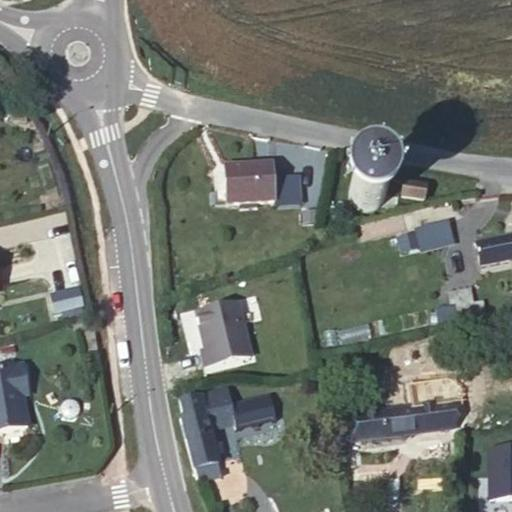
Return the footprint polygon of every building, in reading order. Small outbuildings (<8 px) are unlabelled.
[(224,169),(226,207),(273,203),(271,166),(224,169)] [(349,199),(351,204),(353,206),(354,208),(359,211),(363,213),(369,213),(371,212),(376,211),(378,209),(383,205),(384,203),(385,198),(386,193),(385,190),(384,185),(382,183),(381,181),(376,178),(371,176),(366,176),(364,176),(361,176),(356,179),(354,180),(351,184),(349,188),(349,190),(348,195),(348,197),(349,199)] [(425,188),(403,184),(400,198),(422,202),(425,188)] [(446,224),(393,236),(398,257),(450,245),(446,224)] [(511,259),(511,236),(475,244),(477,254),(474,255),(475,258),(478,258),(479,266),(511,259)] [(476,316),(470,291),(449,296),(454,320),(476,316)] [(200,365),(249,356),(239,298),(189,307),(200,365)] [(85,353),(97,351),(94,331),(82,334),(85,353)] [(26,388),(23,367),(0,370),(0,433),(27,429),(21,389),(26,388)] [(197,485),(199,484),(221,479),(209,431),(233,427),(226,394),(179,404),(182,418),(179,419),(197,485)] [(346,417),(350,444),(454,429),(451,404),(346,417)] [(337,445),(350,444),(346,417),(334,419),(337,445)] [(511,499),(511,446),(486,446),(485,499),(511,499)]
